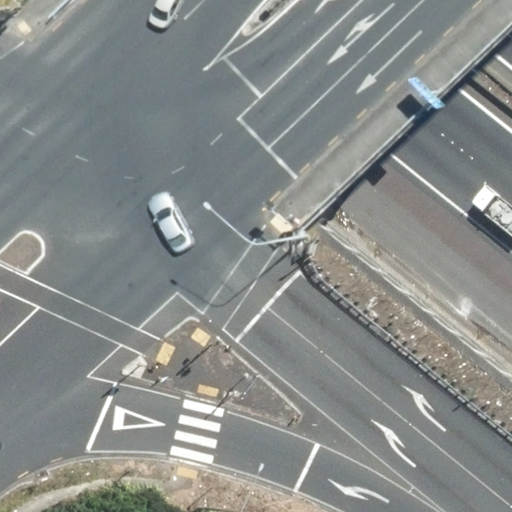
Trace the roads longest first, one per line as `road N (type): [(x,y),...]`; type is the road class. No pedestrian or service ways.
road 1 (motorway): [(511,503),(149,225)]
road 2 (motorway): [(419,511),(181,420),(102,410),(0,429)]
road 3 (primary): [(377,0),(149,225)]
road 4 (motorway): [(511,167),(294,0)]
road 5 (primary): [(149,225),(0,376)]
road 6 (primary): [(40,136),(191,0)]
road 7 (motorway): [(149,225),(40,136)]
